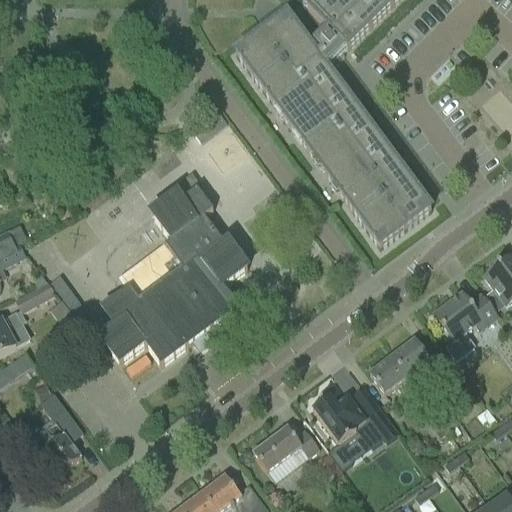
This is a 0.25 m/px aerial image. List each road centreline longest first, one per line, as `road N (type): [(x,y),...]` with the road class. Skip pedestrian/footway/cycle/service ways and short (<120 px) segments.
road 1 (residential): [(71,511),(371,292)]
road 2 (residential): [(371,292),(188,52),(173,0)]
road 3 (residential): [(511,40),(480,14),(407,85),(482,208)]
road 4 (residential): [(371,292),(482,208)]
